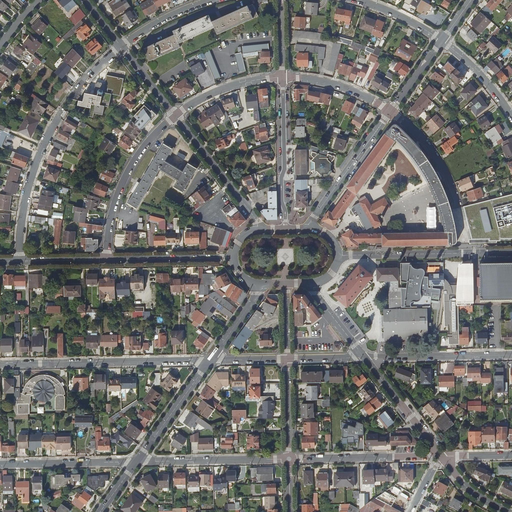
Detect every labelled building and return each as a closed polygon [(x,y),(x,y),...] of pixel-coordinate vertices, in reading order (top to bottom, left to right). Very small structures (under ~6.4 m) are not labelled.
[(0,0),(0,12),(2,14),(8,7),(0,0)] [(58,0),(60,3),(68,12),(78,5),(73,0),(58,0)] [(112,0),(108,3),(116,16),(130,7),(125,0),(122,3),(120,0),(112,0)] [(149,14),(159,9),(158,7),(154,0),(148,0),(143,3),(144,6),(141,7),(146,15),(149,13),(149,14)] [(499,4),(493,0),(491,0),(483,10),(489,15),(499,4)] [(307,1),(306,13),(309,13),(316,14),(318,2),(307,1)] [(422,1),(416,11),(423,14),(429,4),(422,1)] [(155,44),(146,48),(151,60),(182,48),(180,44),(217,30),(219,36),(260,20),(256,8),(241,14),(225,20),(215,24),(212,17),(202,21),(187,27),(175,32),(177,35),(166,40),(155,44)] [(342,20),(344,10),(337,8),(335,18),(342,20)] [(82,20),(86,16),(81,9),(70,19),(76,25),(82,20)] [(131,10),(122,16),(126,22),(125,22),(128,26),(137,20),(131,10)] [(352,12),(344,10),(342,20),(345,21),(345,24),(348,24),(352,12)] [(481,32),(491,21),(483,14),(477,20),(476,19),(472,24),(481,32)] [(296,16),(294,27),(298,27),(298,28),(300,28),(301,27),(305,28),(305,22),(310,23),(310,18),(306,17),(296,16)] [(50,25),(43,17),(33,28),(41,35),(50,25)] [(360,28),(372,32),(377,21),(365,17),(360,28)] [(82,20),(76,25),(73,27),(75,29),(77,31),(83,39),(89,34),(87,32),(90,29),(86,24),(85,24),(82,20)] [(377,21),(372,32),(372,34),(382,38),(384,32),(383,32),(381,31),(383,29),(385,23),(377,20),(377,21)] [(73,27),(64,37),(65,38),(75,29),(73,27)] [(474,41),(479,36),(472,29),(467,34),(474,41)] [(322,40),(322,39),(323,33),(318,33),(312,32),(303,31),(295,31),(295,37),(322,40)] [(32,36),(23,46),(32,54),(41,44),(32,36)] [(338,37),(337,42),(342,43),(351,46),(352,42),(353,41),(338,37)] [(402,43),(415,51),(418,45),(405,37),(402,43)] [(487,45),(486,45),(495,54),(503,45),(494,37),(487,45)] [(95,38),(86,46),(93,54),(102,47),(95,38)] [(479,53),(486,45),(487,45),(482,40),(481,42),(483,44),(478,49),(477,49),(476,50),(479,53)] [(342,43),(337,42),(334,41),(330,54),(332,54),(327,69),(334,71),(335,68),(337,61),(342,43)] [(352,42),(351,46),(354,47),(360,49),(365,51),(366,48),(367,47),(352,42)] [(243,47),(244,54),(248,53),(255,52),(257,51),(259,51),(264,50),(269,50),(269,43),(243,47)] [(409,61),(415,51),(402,43),(396,54),(409,61)] [(18,47),(14,52),(17,54),(18,53),(21,56),(24,52),(18,47)] [(366,48),(365,51),(368,52),(372,54),(379,56),(381,51),(376,49),(374,51),(366,48)] [(81,57),(75,51),(74,49),(63,60),(65,62),(72,68),(81,57)] [(210,49),(203,52),(215,80),(221,77),(210,49)] [(295,50),(295,51),(318,53),(317,60),(319,60),(320,52),(317,52),(310,51),(302,50),(295,50)] [(246,71),(244,58),(243,54),(242,52),(236,53),(239,72),(246,71)] [(261,59),(261,62),(270,62),(270,52),(261,52),(261,59)] [(298,53),(298,66),(308,66),(308,68),(312,68),(313,61),(309,61),(308,53),(298,53)] [(377,59),(379,56),(372,54),(369,60),(376,63),(377,60),(377,59)] [(8,61),(2,70),(11,76),(17,67),(8,61)] [(192,61),(188,64),(193,73),(193,74),(203,70),(199,63),(194,65),(192,61)] [(346,75),(350,76),(353,68),(341,64),(341,63),(337,61),(335,68),(339,69),(338,71),(342,73),(342,74),(346,75)] [(490,77),(492,79),(501,71),(500,69),(502,67),(500,65),(498,67),(493,61),(488,65),(495,73),(490,77)] [(72,68),(65,62),(58,70),(64,76),(72,68)] [(398,73),(405,77),(411,69),(400,62),(397,67),(401,69),(398,73)] [(443,67),(441,69),(459,86),(461,84),(460,83),(465,77),(457,70),(448,62),(444,67),(443,67)] [(28,71),(32,74),(36,68),(32,65),(28,71)] [(350,76),(349,79),(355,81),(357,75),(364,78),(368,69),(363,67),(361,71),(355,69),(353,68),(350,76)] [(507,79),(511,75),(506,68),(498,75),(504,82),(505,81),(506,82),(508,81),(507,79)] [(435,72),(431,78),(439,84),(445,76),(440,73),(439,75),(435,72)] [(96,86),(96,90),(95,94),(86,92),(86,96),(85,100),(80,100),(79,105),(92,107),(90,117),(94,118),(95,113),(104,114),(106,105),(110,106),(113,93),(110,93),(111,89),(114,90),(114,93),(114,95),(121,96),(125,79),(107,75),(105,84),(97,82),(96,86)] [(372,84),(379,88),(383,81),(376,77),(372,84)] [(21,90),(25,83),(19,79),(15,87),(21,90)] [(173,87),(180,97),(192,90),(186,79),(173,87)] [(383,81),(379,88),(386,92),(390,85),(383,81)] [(305,101),(307,101),(308,92),(308,85),(305,85),(299,84),(295,84),(295,89),(294,89),(294,101),(299,101),(299,94),(305,94),(305,101)] [(431,84),(423,93),(424,94),(431,101),(440,92),(431,84)] [(462,93),(469,101),(476,96),(473,93),(476,90),(471,85),(462,93)] [(259,89),(260,108),(269,107),(268,94),(270,94),(270,90),(268,90),(268,89),(259,89)] [(126,97),(126,96),(120,102),(122,104),(123,103),(130,109),(134,105),(131,101),(138,94),(135,90),(126,97)] [(443,95),(449,100),(454,95),(448,90),(443,95)] [(313,100),(319,101),(321,94),(313,92),(313,100)] [(328,104),(330,95),(321,93),(321,94),(319,101),(319,102),(328,104)] [(257,94),(245,95),(247,109),(253,108),(254,111),(259,111),(257,94)] [(432,102),(431,101),(424,94),(416,103),(416,104),(409,111),(417,118),(432,102)] [(474,105),(471,108),(477,116),(489,107),(480,95),(471,102),(474,105)] [(236,106),(233,96),(222,101),(226,110),(236,106)] [(17,97),(15,101),(21,105),(24,101),(17,97)] [(37,97),(29,109),(39,115),(43,108),(45,109),(48,104),(37,97)] [(346,101),(342,110),(350,114),(354,104),(346,101)] [(134,123),(142,130),(145,126),(146,127),(157,115),(157,114),(152,110),(151,111),(150,109),(151,107),(147,103),(134,116),(137,119),(134,123)] [(214,122),(216,125),(221,122),(219,119),(225,115),(219,105),(213,109),(212,108),(207,111),(214,122)] [(360,108),(356,114),(353,119),(362,124),(368,114),(365,113),(367,111),(360,108)] [(214,122),(207,111),(206,110),(202,113),(204,115),(198,118),(204,128),(214,122)] [(485,114),(477,119),(483,129),(485,128),(486,129),(489,127),(488,126),(491,125),(485,114)] [(431,130),(434,134),(445,124),(437,115),(428,123),(433,129),(431,130)] [(30,117),(26,125),(34,129),(38,122),(30,117)] [(306,124),(306,118),(296,119),(296,137),(304,137),(304,127),(305,127),(306,124)] [(68,120),(62,129),(70,134),(73,128),(75,130),(79,123),(73,119),(71,122),(68,120)] [(320,128),(325,130),(330,131),(335,120),(331,119),(328,127),(321,125),(320,128)] [(353,119),(351,123),(360,128),(362,124),(353,119)] [(135,138),(142,130),(134,123),(133,122),(126,130),(135,138)] [(456,135),(461,131),(455,122),(445,129),(452,138),(456,135)] [(268,140),(265,123),(260,125),(258,125),(261,141),(268,140)] [(34,129),(26,125),(22,132),(31,137),(34,129)] [(351,229),(342,235),(343,237),(345,239),(346,243),(347,247),(359,246),(359,243),(382,242),(382,246),(453,245),(453,244),(454,244),(455,244),(456,243),(457,242),(457,241),(457,240),(456,233),(455,227),(454,219),(452,211),(450,204),(447,195),(445,191),(442,185),(440,180),(438,176),(437,174),(434,169),(432,165),(428,159),(425,155),(421,149),(416,144),(412,139),(403,130),(398,126),(397,125),(395,125),(394,125),(393,125),(392,126),(391,126),(389,131),(388,130),(347,187),(350,189),(332,213),(330,211),(323,220),(326,221),(328,223),(331,224),(334,226),(397,140),(400,143),(407,151),(414,158),(419,165),(424,173),(429,181),(430,185),(434,193),(437,199),(440,207),(442,213),(444,222),(446,232),(354,234),(351,229)] [(500,125),(495,128),(487,133),(494,144),(493,144),(495,148),(504,143),(499,135),(504,132),(500,125)] [(61,131),(58,137),(66,142),(70,136),(61,131)] [(344,140),(345,136),(344,136),(333,132),(332,136),(337,138),(334,147),(344,150),(346,141),(344,140)] [(2,134),(0,138),(0,146),(4,148),(9,137),(2,134)] [(124,135),(118,144),(127,150),(132,142),(128,139),(129,138),(124,135)] [(223,138),(217,140),(220,149),(230,145),(228,140),(232,139),(231,136),(232,136),(232,135),(223,138)] [(116,144),(105,137),(99,147),(109,154),(116,144)] [(455,137),(441,146),(445,151),(446,150),(449,154),(454,150),(451,147),(453,145),(453,144),(457,141),(455,137)] [(242,151),(248,148),(245,141),(239,144),(242,151)] [(55,142),(53,146),(64,151),(66,148),(55,142)] [(134,193),(127,203),(136,208),(160,169),(178,180),(174,187),(183,192),(197,168),(188,163),(183,172),(165,161),(173,148),(164,143),(138,185),(136,184),(131,191),(134,193)] [(335,153),(319,148),(312,146),(311,149),(314,150),(313,152),(312,152),(312,153),(311,155),(314,158),(311,161),(311,171),(314,174),(317,171),(321,175),(322,175),(322,174),(328,174),(331,171),(331,165),(332,165),(332,164),(331,163),(335,159),(335,156),(334,156),(335,153)] [(265,147),(253,151),(257,162),(262,160),(263,162),(269,160),(267,153),(269,152),(267,147),(265,148),(265,147)] [(53,149),(47,163),(55,167),(57,162),(54,161),(58,151),(53,149)] [(295,150),(295,174),(307,174),(307,150),(295,150)] [(29,157),(17,153),(13,163),(25,167),(29,157)] [(110,182),(116,170),(106,165),(100,178),(110,182)] [(12,167),(8,181),(17,183),(21,169),(12,167)] [(49,167),(45,178),(56,181),(60,171),(49,167)] [(264,171),(267,178),(269,177),(270,179),(274,178),(274,176),(274,175),(271,169),(264,171)] [(254,174),(243,178),(245,182),(248,190),(255,188),(253,180),(255,179),(256,179),(256,178),(256,177),(254,174)] [(469,177),(459,181),(463,191),(473,187),(469,177)] [(307,179),(295,180),(295,200),(296,200),(296,202),(299,202),(299,207),(307,207),(307,186),(307,180),(307,179)] [(19,184),(17,183),(8,181),(5,191),(16,194),(19,184)] [(92,182),(89,192),(104,197),(108,188),(92,182)] [(276,184),(250,193),(253,200),(265,195),(264,191),(270,189),(270,191),(276,190),(276,184)] [(197,209),(212,198),(208,194),(202,187),(192,196),(198,204),(195,207),(197,209)] [(480,187),(467,192),(470,201),(483,197),(480,187)] [(42,189),(40,199),(53,201),(55,192),(42,189)] [(277,218),(276,191),(269,191),(269,209),(264,209),(261,211),(267,218),(277,218)] [(12,196),(1,194),(0,197),(0,208),(10,210),(12,196)] [(511,194),(464,207),(472,240),(469,240),(469,244),(497,244),(497,242),(500,242),(500,241),(511,240),(511,194)] [(86,209),(89,209),(96,211),(98,202),(99,202),(100,198),(89,195),(86,209)] [(376,216),(390,208),(385,198),(371,206),(367,199),(365,196),(359,200),(360,203),(354,206),(351,210),(353,214),(357,212),(358,213),(356,215),(360,222),(362,220),(368,230),(370,228),(371,231),(372,232),(378,232),(381,230),(379,226),(382,225),(380,223),(380,222),(376,216)] [(53,201),(40,199),(38,208),(50,211),(53,201)] [(240,226),(241,226),(246,221),(235,206),(233,208),(230,204),(223,210),(229,217),(228,218),(231,223),(232,222),(237,228),(240,226)] [(74,222),(82,223),(84,223),(86,212),(88,213),(89,209),(86,209),(74,206),(74,211),(76,211),(74,222)] [(54,211),(52,217),(63,219),(64,213),(54,211)] [(0,219),(0,220),(0,223),(9,224),(10,214),(0,213),(0,219)] [(49,218),(29,215),(28,223),(40,224),(41,220),(49,221),(49,218)] [(154,221),(164,224),(165,220),(150,216),(150,219),(154,220),(154,221)] [(102,230),(103,226),(88,224),(87,232),(94,233),(94,229),(96,229),(96,230),(101,231),(101,230),(102,230)] [(229,236),(230,232),(217,227),(212,241),(222,245),(226,235),(229,236)] [(65,231),(64,242),(75,243),(76,232),(65,231)] [(136,244),(137,232),(127,231),(127,237),(126,237),(125,244),(136,244)] [(176,232),(166,233),(166,237),(166,244),(166,245),(171,245),(171,243),(176,243),(180,243),(180,233),(176,233),(176,232)] [(187,243),(200,243),(200,232),(193,232),(187,232),(187,243)] [(87,239),(87,251),(95,251),(98,247),(98,239),(87,239)] [(411,263),(400,263),(401,282),(407,282),(406,288),(401,287),(402,307),(430,307),(431,301),(439,302),(440,289),(434,288),(434,285),(429,286),(429,275),(440,274),(440,271),(425,271),(424,270),(424,269),(423,268),(421,268),(420,268),(417,268),(415,268),(413,267),(412,266),(411,264),(411,263)] [(511,263),(479,264),(480,302),(511,302),(511,263)] [(335,295),(347,305),(372,276),(360,265),(344,283),(335,295)] [(203,267),(198,267),(199,279),(199,289),(199,294),(204,294),(207,295),(208,293),(208,286),(203,286),(203,285),(203,273),(203,267)] [(384,339),(427,338),(427,310),(402,310),(402,307),(401,287),(401,285),(398,285),(398,268),(377,268),(378,280),(389,280),(389,310),(383,310),(384,321),(384,327),(383,327),(382,328),(383,329),(383,330),(384,330),(384,339)] [(458,313),(458,306),(464,306),(469,306),(473,306),(472,268),(460,268),(460,289),(452,290),(451,287),(449,284),(447,282),(445,280),(443,279),(443,274),(440,274),(429,275),(429,286),(434,285),(443,285),(443,288),(444,309),(445,309),(445,317),(445,321),(446,322),(447,324),(449,324),(449,325),(450,327),(450,331),(448,331),(448,334),(447,335),(447,336),(447,337),(448,337),(451,337),(451,339),(450,339),(450,344),(450,350),(457,350),(456,344),(459,344),(458,313)] [(211,276),(212,275),(203,273),(203,285),(214,283),(214,282),(215,282),(211,276)] [(216,291),(219,290),(222,288),(231,284),(226,273),(223,275),(222,273),(218,274),(219,277),(216,279),(214,276),(213,275),(212,275),(211,276),(215,282),(214,282),(214,283),(213,284),(216,291)] [(87,274),(87,284),(98,284),(97,274),(87,274)] [(115,279),(115,281),(119,281),(119,284),(123,284),(123,281),(127,281),(127,274),(115,275),(115,279)] [(135,276),(131,276),(131,291),(144,291),(144,276),(139,276),(139,274),(135,274),(135,276)] [(157,274),(158,282),(162,282),(162,279),(169,279),(169,274),(157,274)] [(4,275),(4,285),(13,285),(13,275),(4,275)] [(42,275),(28,275),(28,288),(42,288),(42,275)] [(14,276),(14,285),(25,285),(25,276),(14,276)] [(185,290),(185,289),(185,279),(185,278),(179,278),(179,280),(171,280),(171,291),(185,290)] [(115,281),(115,279),(99,279),(100,294),(105,294),(105,289),(110,289),(110,294),(115,294),(115,281)] [(185,279),(185,289),(185,290),(185,294),(191,294),(191,289),(199,289),(199,279),(185,279)] [(231,284),(222,288),(232,294),(237,287),(232,283),(231,284)] [(68,286),(68,296),(81,296),(81,286),(68,286)] [(237,287),(232,294),(241,301),(243,297),(244,297),(247,293),(237,287)] [(219,290),(225,295),(229,297),(240,304),(245,298),(244,297),(243,297),(241,301),(232,294),(222,288),(219,290)] [(216,291),(215,292),(217,293),(222,298),(225,295),(219,290),(216,291)] [(215,292),(208,295),(214,300),(219,303),(234,314),(236,310),(233,308),(226,302),(225,302),(226,301),(223,299),(221,302),(214,297),(217,293),(215,292)] [(222,298),(217,293),(214,297),(221,302),(223,299),(226,301),(222,298)] [(263,302),(258,309),(262,310),(263,308),(267,310),(266,312),(274,314),(276,306),(277,302),(279,303),(278,294),(269,294),(266,298),(267,298),(265,303),(263,302)] [(294,317),(294,324),(303,324),(303,313),(301,312),(301,308),(306,306),(309,311),(307,312),(310,315),(311,314),(310,319),(313,322),(321,316),(304,294),(295,294),(295,317),(294,317)] [(214,300),(204,314),(209,317),(215,307),(219,303),(214,300)] [(234,314),(219,303),(215,307),(217,308),(226,315),(227,314),(231,317),(234,314)] [(215,307),(209,317),(210,318),(217,308),(215,307)] [(192,324),(197,328),(206,316),(201,313),(196,309),(195,310),(194,309),(191,314),(193,316),(192,318),(195,320),(192,324)] [(257,310),(246,326),(251,330),(253,330),(263,317),(261,316),(262,314),(257,310)] [(511,330),(511,319),(502,319),(502,330),(505,329),(506,330),(511,330)] [(246,326),(233,344),(239,349),(252,331),(251,330),(246,326)] [(460,335),(460,344),(468,344),(468,327),(462,327),(462,335),(460,335)] [(501,331),(501,341),(511,341),(511,333),(504,333),(504,330),(501,331)] [(44,351),(43,338),(43,331),(37,331),(37,337),(29,337),(29,343),(30,351),(44,351)] [(183,331),(172,332),(172,341),(172,344),(183,343),(183,331)] [(202,349),(211,337),(203,332),(195,343),(202,349)] [(166,346),(166,341),(166,333),(159,333),(160,341),(156,341),(156,347),(166,346)] [(478,343),(487,343),(487,333),(477,333),(478,337),(476,337),(476,339),(478,339),(478,343)] [(71,336),(71,344),(80,344),(80,346),(83,345),(83,337),(82,337),(82,335),(71,336)] [(261,335),(260,346),(272,347),(272,335),(261,335)] [(86,338),(86,348),(97,348),(97,336),(89,336),(89,338),(86,338)] [(100,336),(100,346),(117,346),(117,342),(120,342),(120,336),(100,336)] [(126,337),(126,350),(141,350),(141,336),(126,337)] [(12,338),(1,339),(1,351),(12,351),(12,338)] [(30,351),(29,343),(23,343),(23,341),(20,341),(21,351),(30,351)] [(465,366),(454,366),(455,372),(455,373),(462,372),(462,375),(465,376),(465,366)] [(494,392),(504,392),(503,367),(496,367),(494,368),(494,392)] [(467,368),(467,378),(467,382),(473,382),(473,380),(473,378),(480,378),(480,368),(467,368)] [(415,380),(415,376),(415,374),(397,369),(394,377),(408,381),(408,383),(410,383),(415,380)] [(248,382),(248,384),(259,384),(259,370),(249,370),(250,382),(248,382)] [(329,371),(330,382),(330,383),(342,383),(342,371),(329,371)] [(303,382),(307,382),(321,382),(321,379),(322,379),(322,372),(301,373),(302,380),(303,380),(303,382)] [(208,384),(218,392),(223,386),(229,386),(229,373),(216,373),(208,384)] [(352,379),(356,384),(360,381),(362,383),(367,380),(363,374),(358,378),(356,376),(352,379)] [(481,374),(481,383),(491,383),(491,374),(481,374)] [(55,397),(56,410),(66,409),(65,397),(64,396),(64,394),(65,394),(65,392),(64,390),(64,388),(62,385),(60,383),(59,381),(57,379),(54,377),(52,376),(48,375),(45,375),(42,375),(39,375),(37,376),(35,377),(32,378),(30,379),(28,381),(26,383),(25,385),(24,388),(23,390),(22,393),(20,393),(19,376),(14,376),(14,380),(14,392),(15,414),(18,414),(21,414),(28,414),(29,414),(29,405),(30,405),(30,404),(30,397),(34,396),(35,398),(36,399),(38,401),(40,402),(42,402),(43,402),(46,402),(47,402),(50,400),(51,399),(53,397),(54,395),(54,393),(55,393),(55,394),(56,395),(57,395),(57,396),(56,396),(55,397)] [(95,389),(106,389),(106,375),(95,376),(95,383),(95,389)] [(160,385),(169,392),(172,387),(171,386),(174,383),(175,384),(177,384),(178,382),(178,380),(175,378),(175,379),(171,376),(170,375),(164,383),(160,383),(160,385)] [(238,375),(232,375),(232,391),(246,391),(246,384),(246,376),(238,376),(238,375)] [(443,376),(439,376),(439,386),(439,387),(455,387),(455,376),(444,376),(443,376)] [(137,377),(121,377),(121,380),(121,382),(121,387),(137,388),(137,377)] [(73,379),(74,390),(88,390),(88,379),(73,379)] [(6,392),(14,392),(14,380),(6,380),(6,392)] [(121,382),(121,380),(109,380),(109,391),(121,391),(121,387),(121,382)] [(199,398),(203,401),(214,408),(215,410),(218,405),(210,399),(215,392),(207,386),(199,398)] [(307,400),(317,400),(317,386),(307,386),(307,390),(307,391),(307,395),(307,400)] [(361,391),(368,401),(375,395),(367,386),(365,387),(365,386),(363,387),(363,389),(361,391)] [(433,400),(439,395),(439,387),(439,386),(436,386),(436,392),(429,397),(432,401),(433,400)] [(155,387),(146,398),(154,404),(157,406),(160,402),(158,400),(160,397),(161,398),(164,393),(155,387)] [(246,398),(246,402),(281,401),(280,396),(260,397),(260,387),(250,387),(251,398),(246,398)] [(222,389),(219,393),(225,397),(227,394),(222,389)] [(364,407),(370,414),(382,404),(376,397),(364,407)] [(433,400),(432,401),(424,407),(427,412),(429,411),(434,418),(443,411),(439,405),(438,407),(433,400)] [(140,403),(137,401),(124,409),(126,413),(140,403)] [(214,408),(203,401),(196,411),(207,418),(214,408)] [(253,412),(253,418),(260,418),(260,415),(261,415),(261,404),(252,404),(252,406),(250,406),(250,412),(253,412)] [(302,417),(313,417),(313,404),(302,404),(302,417)] [(139,426),(143,429),(144,429),(147,425),(146,424),(151,417),(152,417),(154,414),(147,408),(145,411),(146,413),(145,414),(141,411),(138,416),(143,420),(142,422),(141,421),(139,426)] [(233,411),(233,420),(233,433),(236,433),(236,424),(240,424),(240,417),(245,417),(245,419),(246,419),(246,410),(233,411)] [(378,417),(384,424),(386,427),(393,422),(391,419),(385,411),(378,417)] [(80,413),(75,413),(75,427),(91,427),(91,416),(81,416),(80,416),(80,413)] [(444,414),(435,422),(444,432),(453,424),(444,414)] [(190,415),(184,423),(191,428),(197,420),(190,415)] [(214,432),(213,427),(205,421),(203,424),(214,432)] [(139,426),(136,423),(134,426),(133,425),(127,434),(131,437),(132,436),(136,439),(141,431),(143,429),(139,426)] [(305,423),(305,435),(318,435),(317,423),(305,423)] [(482,441),(495,441),(495,427),(482,427),(482,441)] [(497,427),(497,440),(506,439),(506,427),(497,427)] [(128,448),(133,441),(122,433),(119,431),(116,435),(114,436),(111,436),(111,442),(115,442),(117,444),(120,439),(125,442),(123,444),(128,448)] [(352,431),(342,431),(342,432),(340,432),(340,439),(338,439),(339,441),(339,447),(343,447),(343,448),(352,448),(352,447),(356,447),(356,441),(356,439),(355,439),(354,432),(352,432),(352,431)] [(390,437),(391,445),(418,444),(408,431),(401,431),(401,436),(390,437)] [(42,433),(42,447),(46,447),(56,447),(55,437),(55,436),(55,432),(42,432),(42,433)] [(472,444),(480,443),(480,436),(480,432),(469,432),(469,436),(469,444),(468,444),(468,449),(472,449),(472,444)] [(28,436),(29,448),(36,447),(42,447),(42,433),(36,433),(36,435),(28,435),(28,436)] [(200,433),(191,436),(192,443),(200,442),(200,450),(214,449),(214,439),(200,439),(200,433)] [(222,448),(233,448),(233,441),(233,438),(233,433),(227,433),(227,438),(222,438),(222,448)] [(366,434),(366,445),(386,445),(386,437),(378,437),(378,434),(366,434)] [(178,435),(171,445),(178,450),(186,441),(178,435)] [(29,448),(28,436),(18,436),(18,448),(29,448)] [(4,437),(2,437),(2,438),(2,446),(3,446),(3,452),(15,452),(14,446),(8,446),(8,444),(4,444),(4,437)] [(55,437),(56,447),(56,449),(56,452),(62,452),(62,449),(71,449),(71,437),(55,437)] [(248,437),(248,452),(259,452),(259,437),(248,437)] [(302,438),(302,448),(314,447),(314,438),(302,438)] [(104,441),(96,442),(96,449),(96,451),(110,450),(109,439),(104,439),(104,441)] [(511,465),(499,466),(499,473),(509,473),(509,472),(511,471),(511,465)] [(254,481),(273,481),(273,469),(251,469),(252,480),(254,480),(254,481)] [(389,469),(374,470),(375,471),(375,484),(375,485),(380,485),(380,481),(393,481),(393,473),(388,472),(389,469)] [(412,469),(401,470),(401,482),(412,482),(412,469)] [(489,483),(491,477),(491,474),(488,473),(478,469),(475,475),(480,477),(479,479),(489,483)] [(362,484),(375,484),(375,471),(362,471),(362,484)] [(227,472),(227,483),(236,482),(236,472),(227,472)] [(304,472),(304,484),(312,484),(312,472),(304,472)] [(211,485),(213,485),(213,475),(206,476),(206,473),(199,473),(199,478),(200,487),(211,487),(211,485)] [(214,473),(214,482),(224,482),(224,473),(214,473)] [(333,486),(344,486),(344,473),(335,474),(335,476),(335,482),(333,482),(333,486)] [(344,473),(344,486),(355,485),(355,482),(353,482),(353,476),(353,473),(344,473)] [(175,485),(186,485),(186,474),(175,474),(175,485)] [(158,476),(158,489),(169,488),(169,475),(158,476)] [(61,476),(62,486),(74,486),(74,482),(81,482),(81,476),(72,476),(72,479),(64,479),(64,476),(61,476)] [(150,476),(142,480),(146,488),(145,489),(147,492),(156,487),(150,476)] [(322,488),(329,488),(329,476),(317,476),(318,488),(322,488)] [(13,477),(3,477),(4,491),(13,491),(13,477)] [(33,490),(43,490),(43,477),(33,478),(33,490)] [(189,488),(200,487),(199,478),(188,478),(189,488)] [(439,482),(434,491),(442,495),(446,486),(439,482)] [(17,483),(17,494),(24,494),(24,502),(30,502),(30,484),(24,484),(24,483),(17,483)] [(500,491),(511,497),(511,486),(504,483),(500,491)] [(268,486),(268,494),(274,494),(274,493),(276,493),(276,486),(268,486)] [(49,496),(51,500),(61,496),(61,491),(52,494),(52,495),(49,496)] [(72,504),(80,510),(84,504),(87,506),(92,498),(84,492),(81,496),(78,494),(75,497),(75,500),(72,504)] [(381,494),(375,498),(398,510),(401,504),(394,501),(396,498),(389,494),(387,497),(381,494)] [(132,496),(127,503),(137,510),(142,503),(132,496)] [(151,496),(149,500),(155,504),(158,500),(151,496)] [(265,498),(265,510),(275,510),(275,497),(265,498)] [(401,511),(398,510),(375,498),(365,505),(360,509),(359,509),(358,510),(362,511),(377,511),(378,511),(383,508),(390,511),(401,511)] [(443,502),(440,507),(443,509),(448,500),(446,498),(443,502)] [(454,499),(450,506),(459,510),(462,503),(454,499)] [(135,511),(137,510),(127,503),(122,509),(125,511),(135,511)] [(149,503),(144,509),(147,511),(150,511),(154,507),(149,503)]
